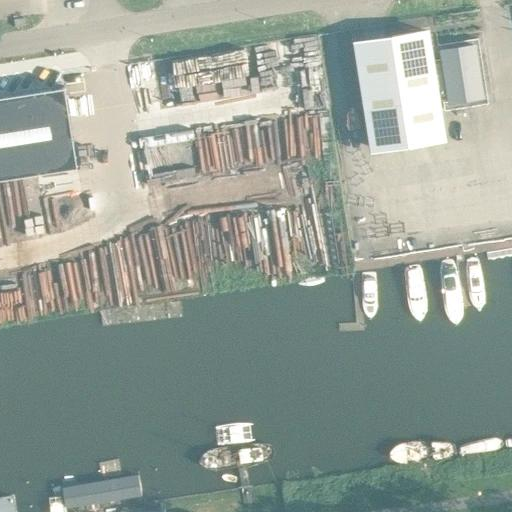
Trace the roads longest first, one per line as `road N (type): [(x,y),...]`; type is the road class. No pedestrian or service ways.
road 1 (unknown): [(97,26),(102,165),(89,196),(67,217),(0,252)]
road 2 (unclassified): [(0,41),(266,0)]
road 3 (unknown): [(497,0),(503,110),(482,137),(427,168)]
road 4 (residential): [(511,493),(391,511)]
